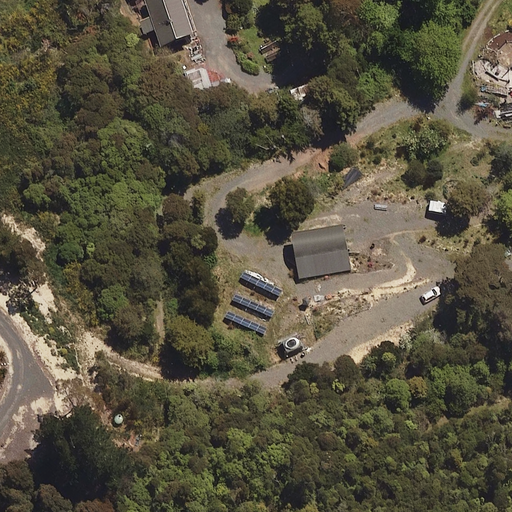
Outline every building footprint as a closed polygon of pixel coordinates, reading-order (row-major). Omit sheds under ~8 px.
[(23,0),(0,8),(0,41),(39,28),(29,0),(23,0)] [(192,40),(179,0),(153,0),(145,3),(160,50),(192,40)] [(226,81),(201,67),(185,73),(197,108),(232,96),(226,81)] [(329,94),(324,81),(291,93),(296,107),(329,94)] [(349,271),(342,229),(291,237),(299,279),(349,271)]
